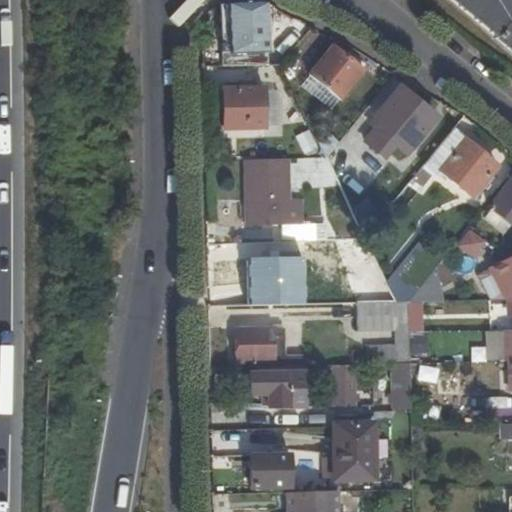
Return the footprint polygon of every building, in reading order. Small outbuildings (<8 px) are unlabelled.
[(511,0),(449,0),(496,38),(496,40),(511,52),(511,0)] [(228,5),(230,66),(269,66),(267,4),(228,5)] [(330,51),(306,80),(336,105),(360,75),(330,51)] [(246,90),(240,90),(224,90),(225,130),(265,129),(263,89),(254,90),(253,84),(245,84),(246,90)] [(435,120),(400,90),(376,118),(411,147),(435,120)] [(301,156),(315,152),(307,130),(294,134),(301,156)] [(465,143),(452,133),(425,164),(436,173),(440,168),(443,170),(441,173),(472,198),(481,187),(485,190),(489,186),(485,182),(497,167),(466,142),(465,143)] [(288,161),(246,162),(247,224),(282,224),(283,239),(317,238),(317,223),(290,223),(288,161)] [(511,180),(489,208),(511,226),(511,180)] [(475,256),(476,230),(458,229),(457,255),(475,256)] [(301,257),(246,258),(247,307),(302,305),(301,257)] [(511,260),(498,267),(509,289),(511,287),(511,260)] [(415,279),(421,304),(441,300),(435,275),(415,279)] [(407,303),(395,304),(375,304),(376,316),(394,316),(397,366),(409,366),(407,303)] [(273,347),(278,347),(278,333),(273,333),(273,332),(237,332),(237,349),(233,351),(233,358),(237,360),(237,363),(274,363),(273,347)] [(328,404),(353,405),(355,366),(330,365),(328,404)] [(403,407),(407,367),(390,365),(386,405),(403,407)] [(283,374),(250,375),(250,396),(268,396),(269,409),(291,409),(291,391),(284,391),(283,374)] [(511,425),(503,426),(503,436),(511,435),(511,425)] [(264,434),(215,434),(215,452),(264,452),(264,434)] [(373,441),(332,442),(333,479),(374,479),(373,441)] [(289,457),(251,457),(252,489),(290,489),(289,457)] [(339,511),(339,493),(293,494),(287,494),(288,511),(339,511)]
